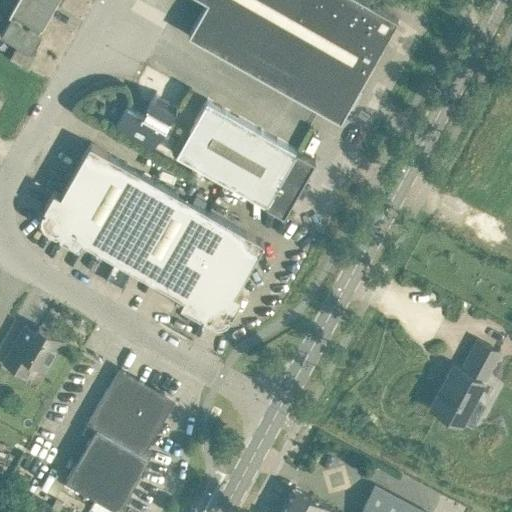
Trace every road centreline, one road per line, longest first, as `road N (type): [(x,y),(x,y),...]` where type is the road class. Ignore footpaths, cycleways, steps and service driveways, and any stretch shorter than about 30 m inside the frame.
road 1 (unclassified): [(277,410),(13,255),(1,232),(4,188),(111,8),(347,140)]
road 2 (tertiary): [(277,410),(499,0)]
